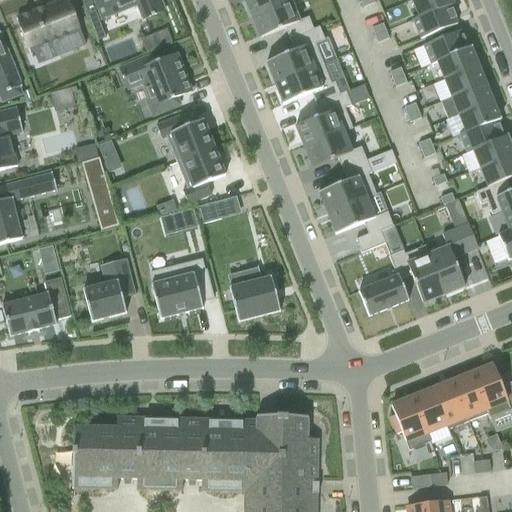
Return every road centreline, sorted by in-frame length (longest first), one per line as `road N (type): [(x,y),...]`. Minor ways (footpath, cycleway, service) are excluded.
road 1 (residential): [(357,372),(205,0)]
road 2 (residential): [(0,383),(224,367),(357,372)]
road 3 (residential): [(357,372),(511,308)]
road 4 (residential): [(357,372),(370,511)]
